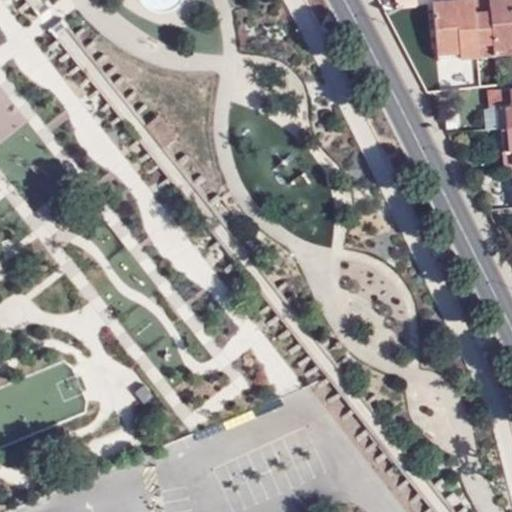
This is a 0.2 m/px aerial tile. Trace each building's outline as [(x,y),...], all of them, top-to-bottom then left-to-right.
[(459,20),(457,0),(448,0),(433,2),(437,60),(457,59),(457,52),(477,50),(477,44),(491,44),(492,56),(511,54),(511,0),(486,0),(489,11),(473,11),(474,20),(459,20)] [(473,11),(472,0),(457,0),(459,20),(474,20),(473,11)] [(486,0),(472,0),(473,11),(489,11),(486,0)] [(477,50),(476,57),(492,56),(491,44),(477,44),(477,50)] [(457,59),(476,57),(477,50),(457,52),(457,59)] [(511,88),(495,89),(502,168),(511,167),(511,88)] [(163,111),(146,120),(161,147),(178,138),(163,111)]
